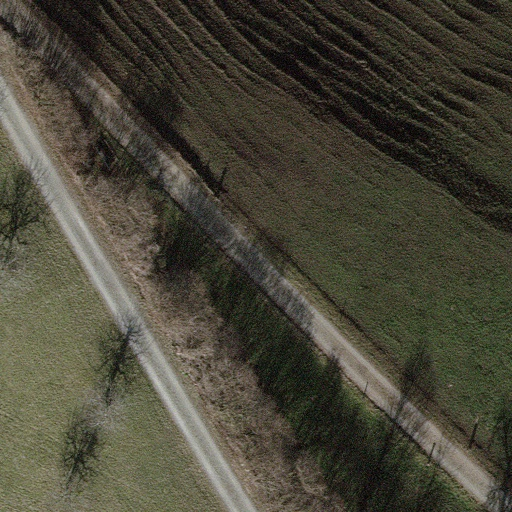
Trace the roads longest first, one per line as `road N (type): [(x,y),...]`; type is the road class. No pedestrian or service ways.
road 1 (track): [(511,505),(2,0)]
road 2 (track): [(259,511),(0,71)]
